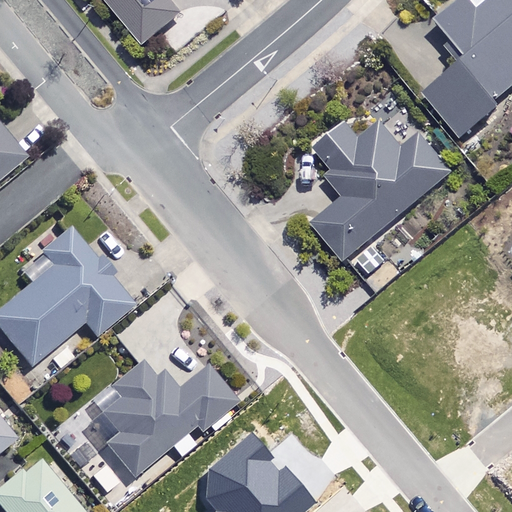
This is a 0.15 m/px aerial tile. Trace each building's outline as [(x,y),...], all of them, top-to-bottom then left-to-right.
[(104,0),(144,50),(183,18),(168,0),(104,0)] [(495,102),(511,88),(511,0),(498,0),(480,16),(469,3),(441,26),(472,64),(428,100),(463,143),(502,111),(495,102)] [(404,154),(382,128),(364,143),(353,131),(313,165),(347,204),(315,231),(345,265),(451,175),(421,139),(404,154)] [(0,184),(26,163),(0,131),(0,184)] [(135,310),(72,234),(43,257),(54,270),(0,313),(0,333),(30,370),(84,326),(96,341),(135,310)] [(122,403),(101,420),(115,438),(107,444),(134,478),(199,426),(201,429),(235,402),(209,371),(178,396),(163,378),(156,384),(143,368),(113,392),(122,403)] [(0,457),(18,443),(0,420),(0,457)] [(211,511),(306,511),(317,503),(285,466),(279,471),(269,459),(272,457),(250,431),(209,467),(206,499),(215,509),(211,511)] [(86,511),(44,460),(0,496),(0,508),(3,511),(86,511)]
